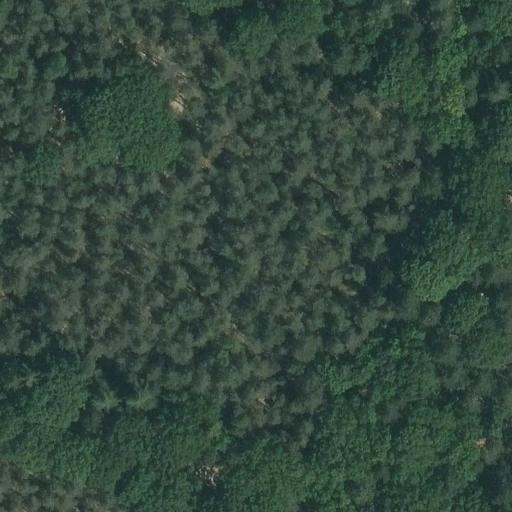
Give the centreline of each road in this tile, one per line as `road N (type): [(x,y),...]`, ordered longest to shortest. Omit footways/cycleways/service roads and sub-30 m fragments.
road 1 (track): [(0,3),(511,211)]
road 2 (track): [(307,511),(0,381)]
